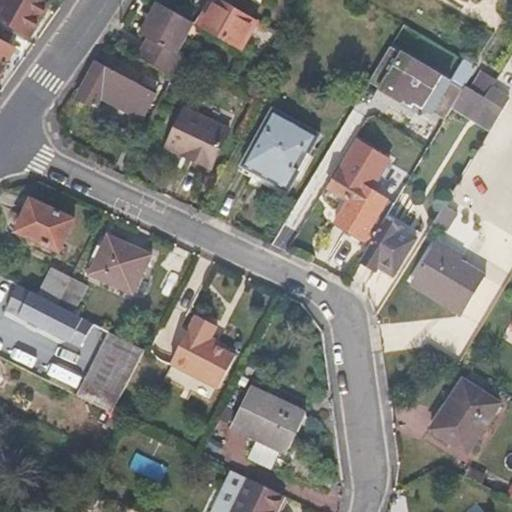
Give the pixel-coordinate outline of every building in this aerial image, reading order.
[(46,6),(34,0),(2,0),(0,4),(0,21),(11,27),(14,23),(31,32),(46,6)] [(241,53),(258,21),(220,0),(214,0),(199,29),(241,53)] [(175,55),(192,26),(158,7),(141,36),(149,40),(175,55)] [(11,50),(17,39),(0,30),(0,79),(15,52),(11,50)] [(170,75),(179,58),(175,55),(149,40),(139,58),(155,67),(170,75)] [(399,84),(393,95),(437,121),(457,88),(390,48),(376,71),(399,84)] [(466,87),(478,68),(475,65),(470,63),(457,82),(466,87)] [(155,97),(144,91),(141,89),(126,82),(97,65),(79,101),(96,110),(102,99),(143,120),(155,97)] [(245,95),(256,77),(244,70),(234,89),(245,95)] [(485,99),(492,87),(496,81),(480,71),(468,89),(485,99)] [(153,93),(158,85),(145,78),(140,85),(142,87),(141,89),(144,91),(145,89),(153,93)] [(486,140),(504,111),(485,99),(468,89),(466,87),(453,109),(486,130),(482,137),(486,140)] [(485,99),(504,111),(511,99),(492,87),(485,99)] [(211,172),(229,134),(184,111),(166,150),(211,172)] [(507,160),(511,151),(511,115),(504,111),(486,140),(483,145),(507,160)] [(269,183),(300,126),(272,112),(241,168),(269,183)] [(288,194),(319,138),(300,126),(269,183),(288,194)] [(334,225),(364,243),(370,247),(386,221),(394,207),(371,193),(390,163),(358,144),(329,191),(347,203),(334,225)] [(56,253),(73,222),(30,200),(14,231),(56,253)] [(449,231),(456,218),(443,211),(435,223),(449,231)] [(395,278),(417,239),(386,221),(370,247),(361,264),(378,273),(380,270),(395,278)] [(449,231),(435,223),(432,227),(445,235),(449,231)] [(133,297),(152,259),(106,237),(87,273),(133,297)] [(472,272),(460,265),(464,259),(437,244),(414,282),(411,286),(464,318),(486,282),(472,272)] [(57,307),(71,280),(51,270),(36,298),(57,307)] [(72,315),(86,289),(71,280),(57,307),(72,315)] [(83,322),(72,315),(57,307),(36,298),(18,288),(11,302),(6,313),(19,320),(82,351),(94,327),(83,322)] [(236,360),(216,348),(220,341),(212,336),(218,327),(197,315),(168,367),(217,393),(236,360)] [(166,334),(154,353),(169,362),(180,342),(166,334)] [(112,413),(144,353),(109,335),(77,396),(112,413)] [(469,456),(502,408),(465,384),(432,432),(469,456)] [(287,455),(306,416),(253,390),(233,428),(259,442),(251,457),(285,475),(292,459),(287,455)] [(136,450),(127,468),(161,484),(169,467),(136,450)] [(233,472),(226,487),(213,511),(275,511),(283,496),(233,472)]
